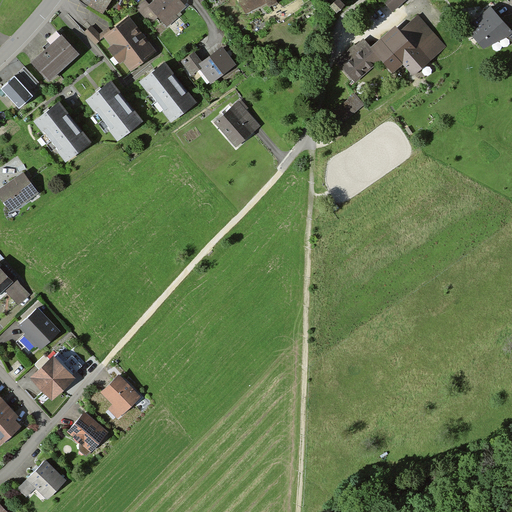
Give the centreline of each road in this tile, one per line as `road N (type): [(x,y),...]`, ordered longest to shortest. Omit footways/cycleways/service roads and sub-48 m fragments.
road 1 (track): [(305,137),(312,152),(298,511)]
road 2 (track): [(278,173),(101,368)]
road 3 (residential): [(433,68),(328,142),(305,137)]
road 4 (residential): [(305,137),(335,31),(361,0)]
